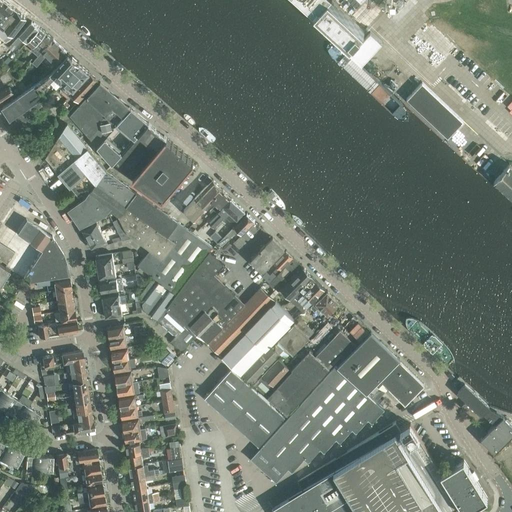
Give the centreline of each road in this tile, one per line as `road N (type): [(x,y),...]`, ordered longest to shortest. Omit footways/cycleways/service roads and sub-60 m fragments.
road 1 (unclassified): [(506,505),(504,485),(454,420),(437,375),(157,111),(24,0)]
road 2 (residential): [(92,338),(77,253),(8,142)]
